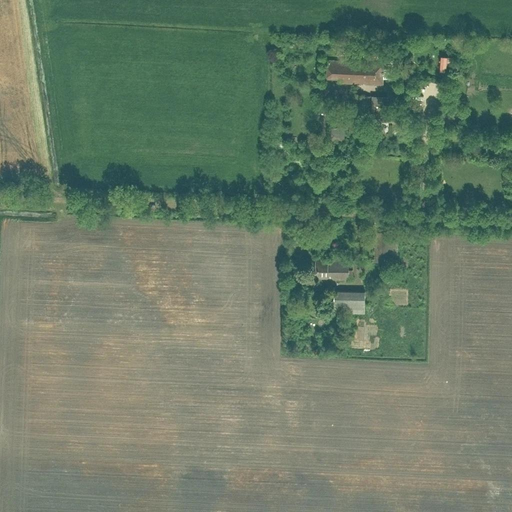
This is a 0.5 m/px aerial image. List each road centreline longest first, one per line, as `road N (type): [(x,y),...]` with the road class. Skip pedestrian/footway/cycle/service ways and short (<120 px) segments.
road 1 (track): [(0,197),(328,210)]
road 2 (unclassified): [(511,220),(328,210)]
